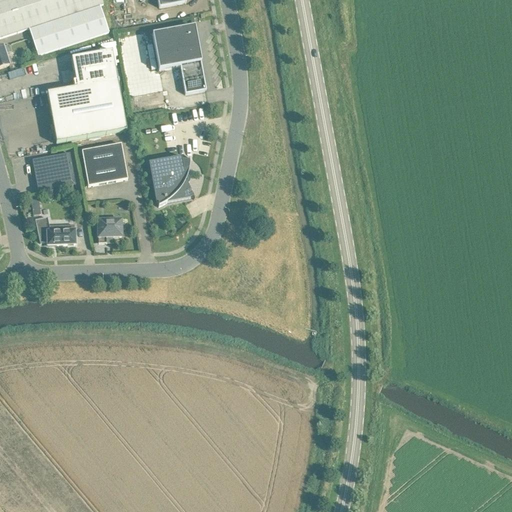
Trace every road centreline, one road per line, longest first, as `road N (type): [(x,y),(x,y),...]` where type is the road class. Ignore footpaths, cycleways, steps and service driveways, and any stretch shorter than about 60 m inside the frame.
road 1 (secondary): [(298,0),(356,317),(354,439),(340,511)]
road 2 (unclassified): [(225,0),(238,109),(205,241),(167,270),(20,274)]
